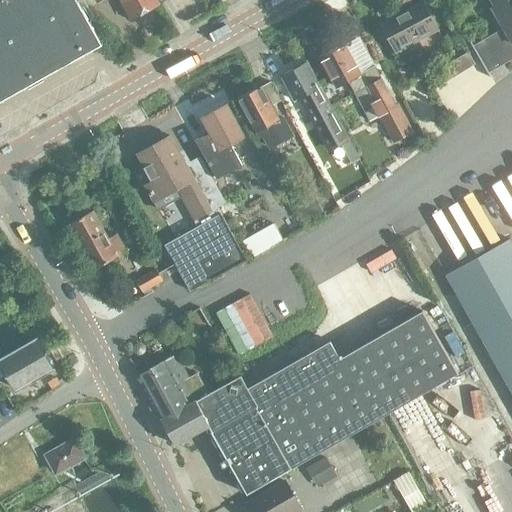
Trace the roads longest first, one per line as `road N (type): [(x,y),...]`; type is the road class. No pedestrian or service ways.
road 1 (unclassified): [(105,369),(134,337),(385,194),(511,94)]
road 2 (unclassified): [(0,160),(293,0)]
road 3 (tertiary): [(105,369),(0,183)]
road 4 (tertiary): [(178,511),(105,369)]
road 5 (unclassified): [(0,435),(105,369)]
